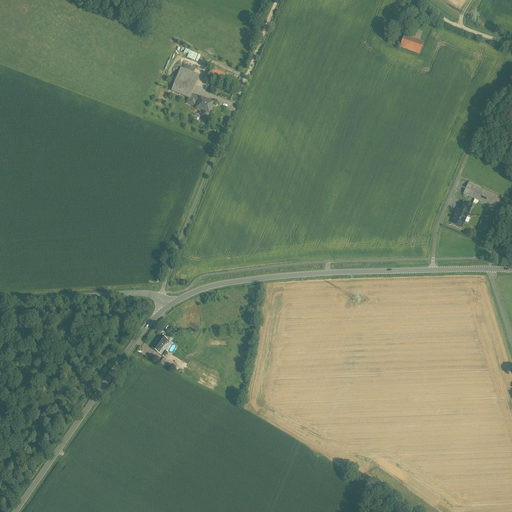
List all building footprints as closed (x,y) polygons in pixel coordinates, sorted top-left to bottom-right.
[(405,36),(401,48),(421,55),(425,43),(405,36)] [(200,76),(182,69),(173,92),(191,99),(190,101),(199,105),(198,109),(210,114),(214,103),(193,95),(200,76)] [(213,69),(210,76),(223,81),(226,75),(213,69)] [(469,184),(465,194),(496,209),(501,198),(469,184)] [(468,214),(472,206),(465,203),(462,211),(468,214)] [(461,227),(468,214),(462,211),(459,209),(452,223),(461,227)] [(159,353),(163,348),(168,340),(161,335),(152,348),(159,353)] [(163,348),(159,353),(166,359),(170,354),(165,350),(163,348)] [(169,361),(164,358),(160,363),(165,367),(169,361)]
